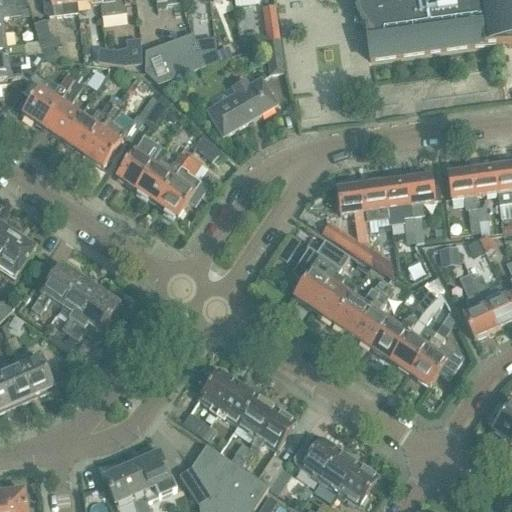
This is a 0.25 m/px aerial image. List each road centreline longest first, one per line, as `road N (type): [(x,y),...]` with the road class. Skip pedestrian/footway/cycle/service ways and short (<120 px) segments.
road 1 (residential): [(435,457),(211,308)]
road 2 (residential): [(181,291),(0,167)]
road 3 (residential): [(302,165),(329,151),(511,128)]
road 4 (residential): [(81,439),(135,428),(211,308)]
road 5 (residential): [(302,165),(253,183),(181,291)]
road 6 (residential): [(181,291),(81,439)]
road 7 (residential): [(211,308),(280,213),(302,165)]
road 8 (residential): [(435,457),(482,384),(511,357)]
